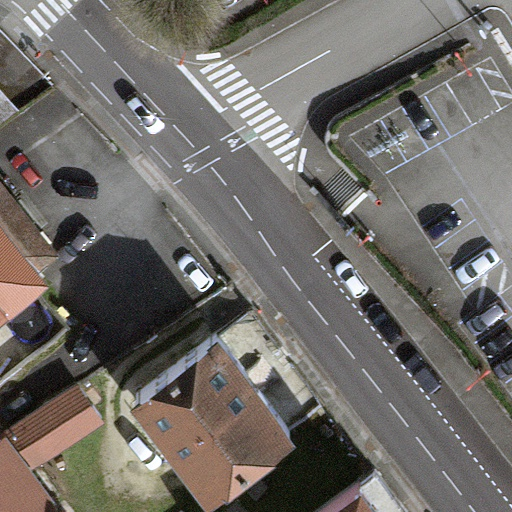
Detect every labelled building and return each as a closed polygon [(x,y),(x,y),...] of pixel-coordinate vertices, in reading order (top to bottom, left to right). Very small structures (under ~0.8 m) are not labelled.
[(50,246),(0,183),(0,216),(37,263),(49,254),(45,250),(50,246)] [(0,292),(37,263),(0,216),(0,292)] [(288,426),(214,329),(134,391),(150,411),(140,419),(166,452),(175,445),(208,487),(288,426)] [(100,413),(75,381),(0,430),(0,511),(58,511),(22,464),(100,413)] [(406,511),(373,466),(358,477),(383,511),(406,511)] [(383,511),(358,477),(309,511),(383,511)]
